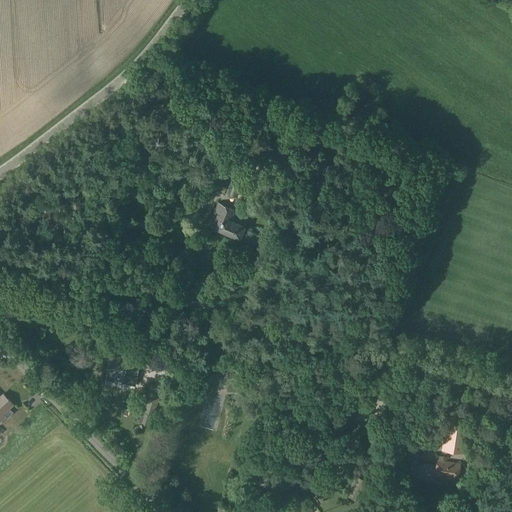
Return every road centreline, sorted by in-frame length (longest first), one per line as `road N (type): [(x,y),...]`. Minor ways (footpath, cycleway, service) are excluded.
road 1 (unclassified): [(511,385),(0,259)]
road 2 (unclassified): [(0,174),(152,46),(186,0)]
road 3 (unclassified): [(158,511),(0,345)]
